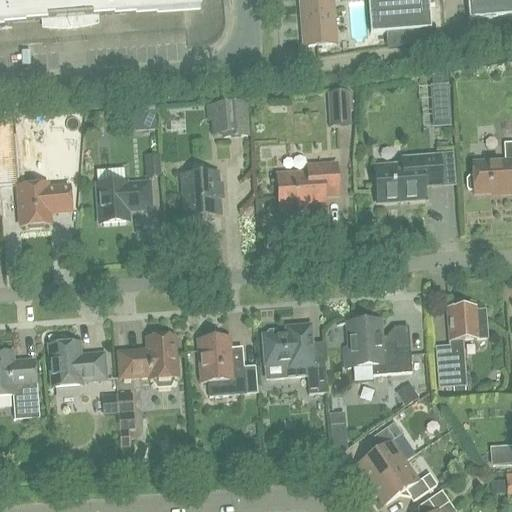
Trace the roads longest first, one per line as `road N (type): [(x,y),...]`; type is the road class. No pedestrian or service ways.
road 1 (residential): [(0,297),(511,257)]
road 2 (unclassified): [(0,89),(203,75),(239,60),(247,0)]
road 3 (unclassified): [(327,511),(297,498),(99,511)]
